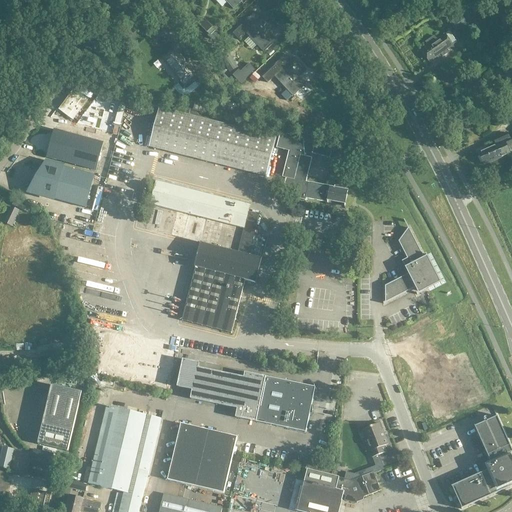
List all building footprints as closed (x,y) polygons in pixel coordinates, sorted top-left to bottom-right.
[(225,0),(234,9),(242,2),(240,0),(225,0)] [(463,2),(458,6),(467,19),(472,15),(463,2)] [(467,23),(457,9),(446,17),(455,31),(467,23)] [(266,14),(262,18),(257,13),(234,34),(239,39),(246,33),(264,52),(277,41),(270,33),(277,26),(266,14)] [(199,24),(208,33),(212,29),(204,20),(199,24)] [(212,29),(208,33),(209,35),(208,36),(212,40),(219,33),(215,29),(214,30),(212,29)] [(430,63),(441,55),(443,57),(449,52),(448,50),(454,46),(453,46),(457,43),(449,32),(445,34),(436,39),(434,37),(426,43),(428,45),(421,50),(430,63)] [(192,74),(191,75),(184,65),(185,63),(173,48),(162,57),(182,82),(179,84),(184,90),(186,90),(196,82),(196,80),(192,74)] [(218,54),(230,72),(238,67),(226,49),(218,54)] [(287,100),(293,95),(293,96),(306,84),(299,77),(307,71),(295,58),(291,62),(286,56),(263,78),(268,83),(275,76),(283,85),(277,90),(287,100)] [(233,76),(241,84),(255,70),(249,64),(241,72),(239,70),(233,76)] [(88,101),(74,90),(59,110),(73,121),(88,101)] [(97,97),(75,126),(76,125),(90,129),(90,130),(111,135),(119,103),(98,98),(97,98),(98,97),(97,97)] [(189,115),(191,109),(176,106),(175,112),(160,108),(150,147),(267,177),(277,138),(189,115)] [(202,107),(201,113),(212,116),(214,110),(202,107)] [(47,158),(96,171),(103,143),(54,130),(47,158)] [(330,187),(309,182),(308,182),(305,182),(312,158),(305,156),(303,139),(281,133),(277,148),(292,152),(290,159),(287,159),(282,178),(289,179),(287,187),(295,189),(292,198),(306,201),(306,199),(327,203),(327,204),(328,201),(345,204),(344,207),(345,207),(348,191),(344,191),(345,189),(346,189),(346,186),(343,186),(343,187),(339,187),(339,186),(334,186),(334,188),(330,188),(330,187)] [(510,154),(507,147),(511,144),(511,143),(507,133),(494,139),(497,146),(480,154),(485,165),(491,162),(493,167),(503,163),(500,158),(510,154)] [(331,158),(333,146),(316,142),(313,153),(331,158)] [(115,150),(122,151),(121,157),(130,158),(132,147),(116,144),(115,150)] [(41,162),(32,194),(86,209),(95,176),(41,162)] [(157,181),(151,205),(244,229),(238,253),(201,243),(195,267),(196,268),(182,321),(232,334),(246,281),(256,284),(263,260),(249,256),(259,215),(249,212),(251,206),(157,181)] [(12,205),(28,213),(31,207),(15,199),(12,205)] [(4,223),(12,227),(20,210),(11,206),(4,223)] [(89,222),(93,215),(86,211),(82,217),(89,222)] [(409,228),(399,242),(407,259),(402,262),(407,271),(402,273),(404,277),(385,286),(385,302),(383,304),(384,304),(415,288),(417,291),(419,294),(441,283),(427,257),(424,258),(409,228)] [(81,229),(81,238),(92,239),(93,230),(81,229)] [(0,331),(59,321),(49,262),(0,270),(0,331)] [(406,298),(409,307),(416,305),(413,295),(406,298)] [(407,309),(409,316),(418,313),(416,306),(407,309)] [(458,324),(425,339),(440,374),(458,366),(449,346),(463,339),(465,339),(458,324)] [(55,354),(53,344),(37,348),(40,358),(55,354)] [(178,387),(193,390),(191,399),(238,409),(237,418),(307,433),(311,414),(314,415),(313,406),(316,387),(246,373),(245,378),(199,368),(200,363),(184,360),(178,387)] [(52,385),(43,425),(39,445),(69,451),(82,392),(52,385)] [(108,407),(89,484),(101,487),(125,493),(124,495),(118,493),(113,511),(138,511),(162,420),(108,407)] [(435,408),(430,409),(433,419),(438,417),(435,408)] [(490,470),(488,471),(451,487),(452,488),(452,487),(462,509),(461,509),(461,510),(510,488),(509,488),(508,485),(511,483),(511,449),(497,416),(497,417),(475,427),(475,426),(475,427),(492,465),(492,466),(491,470),(490,470)] [(182,424),(168,480),(225,494),(238,437),(182,424)] [(371,458),(373,457),(378,455),(386,452),(384,446),(389,444),(386,438),(385,438),(379,424),(362,430),(370,451),(369,452),(371,458)] [(308,470),(300,502),(298,511),(301,511),(338,511),(343,494),(345,495),(344,500),(357,503),(358,499),(360,498),(361,496),(364,497),(380,491),(373,472),(383,469),(378,455),(373,457),(377,466),(354,474),(346,472),(344,479),(308,470)] [(9,469),(11,461),(3,459),(2,467),(9,469)] [(31,460),(27,475),(54,482),(58,466),(31,460)] [(67,487),(85,492),(87,485),(68,480),(67,487)] [(48,509),(52,494),(33,489),(29,505),(48,509)] [(165,495),(160,511),(221,511),(222,508),(165,495)] [(84,500),(84,499),(70,496),(65,511),(80,511),(81,511),(98,511),(100,504),(84,500)]
